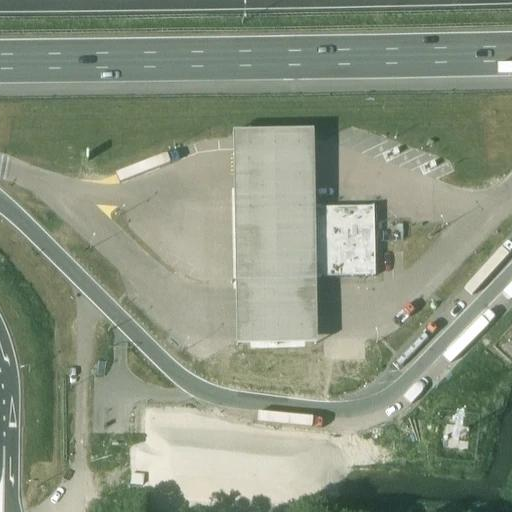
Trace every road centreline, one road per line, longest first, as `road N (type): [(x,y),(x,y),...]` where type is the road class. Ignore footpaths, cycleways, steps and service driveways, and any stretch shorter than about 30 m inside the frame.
road 1 (motorway): [(0,65),(511,56)]
road 2 (motorway): [(0,338),(9,370),(10,511)]
